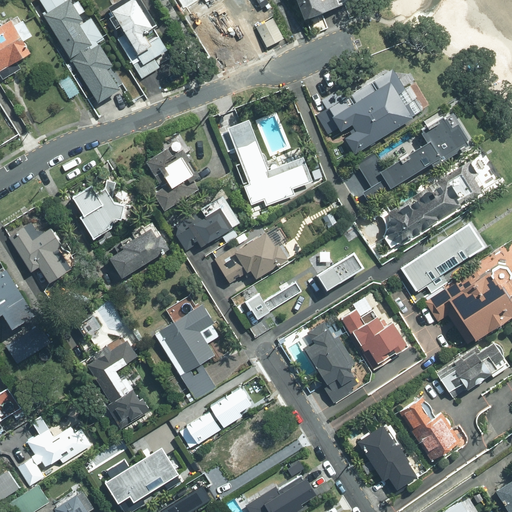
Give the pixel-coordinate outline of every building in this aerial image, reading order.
[(67,0),(65,0),(42,15),(96,101),(121,85),(67,0)] [(119,0),(100,12),(140,78),(172,59),(136,0),(119,0)] [(214,0),(181,0),(191,15),(214,0)] [(292,0),(299,21),(343,7),(341,0),(292,0)] [(272,18),(256,24),(266,47),(282,40),(272,18)] [(9,19),(0,24),(0,73),(30,55),(9,19)] [(392,59),(313,106),(329,133),(347,123),(352,131),(343,136),(353,152),(422,110),(392,59)] [(68,75),(57,81),(69,99),(79,93),(68,75)] [(346,168),(367,203),(470,142),(450,109),(422,125),(431,139),(383,168),(373,152),(346,168)] [(241,113),(216,122),(251,211),(315,186),(301,151),(262,167),(241,113)] [(206,182),(180,141),(143,163),(160,189),(151,195),(161,210),(206,182)] [(456,162),(385,207),(380,234),(388,247),(475,192),(456,162)] [(90,187),(68,198),(88,238),(112,226),(118,204),(108,201),(101,187),(93,191),(90,187)] [(212,197),(171,227),(191,254),(232,225),(212,197)] [(170,249),(153,220),(102,250),(119,279),(170,249)] [(264,223),(209,258),(228,287),(249,273),(257,278),(287,258),(264,223)] [(466,225),(399,269),(413,290),(480,246),(466,225)] [(29,226),(10,236),(40,288),(73,270),(48,227),(34,235),(29,226)] [(511,261),(502,248),(423,300),(437,321),(446,315),(466,345),(511,315),(511,261)] [(350,251),(313,273),(322,289),(359,267),(350,251)] [(0,330),(19,361),(48,343),(41,332),(29,339),(19,323),(32,315),(3,269),(0,271),(0,330)] [(255,292),(243,299),(255,318),(299,290),(293,280),(260,301),(255,292)] [(216,324),(200,300),(152,330),(193,396),(210,386),(197,365),(214,355),(200,334),(216,324)] [(367,300),(338,319),(371,370),(408,347),(390,318),(382,323),(367,300)] [(328,319),(296,338),(333,401),(364,382),(328,319)] [(137,358),(123,336),(84,361),(124,423),(146,409),(120,368),(137,358)] [(487,341),(435,379),(453,403),(504,365),(487,341)] [(412,396),(392,411),(429,462),(458,441),(437,412),(428,418),(412,396)] [(30,486),(93,448),(77,421),(53,435),(49,429),(26,443),(33,454),(16,464),(30,486)] [(379,424),(354,438),(387,496),(412,482),(379,424)] [(273,461),(251,429),(218,451),(240,483),(273,461)] [(157,444),(101,481),(120,510),(177,473),(157,444)] [(0,499),(19,488),(6,467),(0,471),(0,499)] [(199,474),(184,484),(194,502),(210,492),(199,474)] [(511,481),(501,488),(511,507),(511,481)] [(250,482),(235,491),(246,509),(261,500),(250,482)] [(35,484),(2,506),(6,511),(32,511),(47,502),(35,484)] [(299,511),(310,505),(297,485),(258,510),(259,511),(299,511)] [(53,511),(84,511),(75,496),(52,511),(53,511)] [(464,511),(454,497),(432,511),(464,511)]
